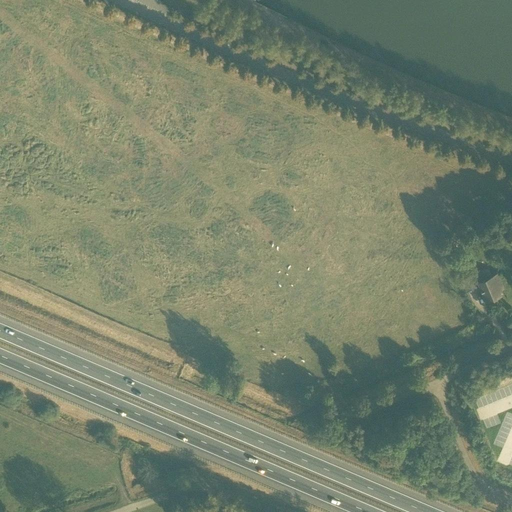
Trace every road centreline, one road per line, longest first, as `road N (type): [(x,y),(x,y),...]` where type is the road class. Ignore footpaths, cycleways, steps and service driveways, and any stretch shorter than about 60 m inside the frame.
road 1 (motorway): [(424,511),(0,333)]
road 2 (unclassified): [(511,157),(114,0)]
road 3 (motorway): [(0,360),(362,511)]
road 4 (unclassified): [(511,501),(486,488),(468,464),(441,380)]
